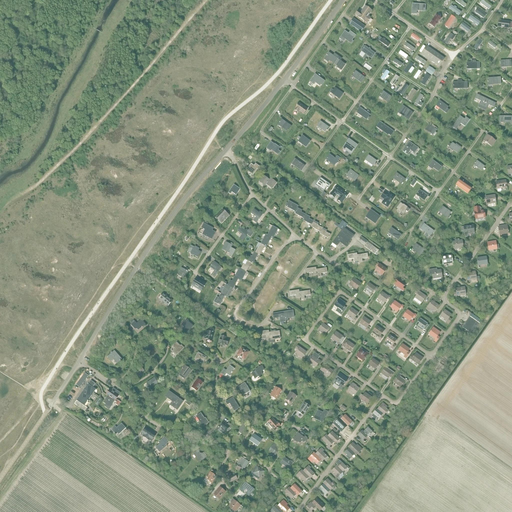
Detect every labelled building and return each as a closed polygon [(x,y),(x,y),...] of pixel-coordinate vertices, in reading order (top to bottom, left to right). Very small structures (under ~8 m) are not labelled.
[(412,8),(411,14),(412,14),(416,14),(416,15),(416,11),(425,12),(425,5),(419,5),(417,5),(412,4),(412,7),(412,8)] [(358,18),(365,23),(367,24),(371,19),(368,18),(372,12),(365,7),(361,14),(358,12),(356,15),(358,17),(358,18)] [(436,15),(429,25),(434,29),(441,19),(436,15)] [(353,19),(349,25),(361,33),(365,27),(353,19)] [(343,42),(345,40),(351,44),(352,42),(351,41),(355,36),(350,32),(348,35),(345,32),(340,39),(343,42)] [(484,40),(478,49),(487,54),(492,46),(484,40)] [(427,46),(421,55),(439,67),(445,59),(427,46)] [(365,47),(361,52),(369,58),(371,59),(375,54),(373,53),(365,47)] [(333,64),(338,57),(334,54),(333,56),(329,53),(324,60),(328,63),(329,61),(333,64)] [(342,59),(338,57),(333,64),(337,67),(337,68),(341,71),(345,65),(340,61),(342,59)] [(473,63),(467,63),(467,70),(480,69),(479,63),(475,63),(475,61),(472,61),(473,63)] [(430,68),(427,73),(432,76),(435,71),(430,68)] [(355,71),(351,76),(359,83),(363,77),(355,71)] [(311,81),(310,83),(313,85),(315,83),(320,87),(324,81),(315,75),(311,81)] [(487,82),(488,86),(492,86),(492,85),(498,85),(501,85),(500,78),(497,78),(487,79),(487,82)] [(459,83),(453,83),(453,89),(467,89),(467,83),(462,83),(462,81),(459,81),(459,83)] [(335,88),(330,94),(339,100),(343,94),(335,88)] [(383,91),(379,97),(388,103),(392,98),(383,91)] [(482,110),(487,99),(477,95),(475,99),(480,102),(478,108),(482,110)] [(496,104),(487,99),(482,110),(485,111),(488,105),(494,108),(496,104)] [(440,101),(436,106),(446,114),(449,111),(447,109),(448,107),(440,101)] [(296,109),(294,110),(298,113),(299,111),(304,114),(307,110),(299,104),(296,108),(296,109)] [(403,106),(399,111),(402,114),(401,115),(408,119),(413,113),(412,112),(403,106)] [(362,109),(358,114),(366,120),(367,119),(369,120),(370,118),(368,117),(369,115),(362,109)] [(460,117),(452,127),(456,130),(461,124),(465,127),(469,121),(466,118),(464,121),(463,120),(464,119),(460,117)] [(281,120),(277,125),(286,131),(290,126),(281,120)] [(320,122),(317,127),(325,132),(326,130),(327,131),(329,128),(325,125),(324,125),(323,125),(324,124),(320,122)] [(380,122),(376,127),(388,135),(388,134),(390,136),(393,132),(391,130),(390,131),(386,128),(386,127),(380,122)] [(430,124),(425,130),(433,136),(437,129),(430,124)] [(302,136),(298,142),(306,148),(310,142),(302,136)] [(487,136),(483,141),(491,147),(495,142),(487,136)] [(348,142),(344,148),(348,151),(348,152),(351,154),(353,151),(357,145),(349,139),(348,142)] [(409,142),(402,151),(407,154),(408,154),(407,154),(410,150),(410,151),(410,150),(414,153),(416,150),(417,151),(419,149),(409,142)] [(271,143),(267,149),(270,151),(271,150),(278,155),(280,152),(278,151),(279,148),(275,145),(274,145),(271,143)] [(449,145),(448,147),(450,148),(449,149),(452,152),(453,151),(457,154),(461,149),(456,145),(456,146),(453,144),(451,146),(449,145)] [(330,155),(326,160),(334,167),(340,159),(337,156),(335,159),(330,155)] [(368,155),(365,160),(373,166),(377,161),(368,155)] [(295,159),(291,164),(299,170),(302,166),(298,163),(299,162),(295,159)] [(433,160),(429,167),(432,169),(433,168),(438,172),(441,167),(433,160)] [(477,161),(473,165),(481,171),(484,167),(477,161)] [(251,164),(246,171),(247,170),(251,174),(253,176),(257,169),(258,169),(258,170),(260,168),(259,167),(260,167),(255,164),(254,166),(251,164)] [(351,170),(346,176),(354,182),(359,176),(351,170)] [(396,173),(392,179),(401,185),(405,180),(396,173)] [(266,184),(269,180),(264,176),(259,182),(265,186),(266,184)] [(324,191),(325,190),(327,187),(328,187),(330,185),(329,184),(321,178),(319,181),(318,181),(315,185),(324,191)] [(271,179),(269,180),(266,184),(272,189),(277,183),(271,179)] [(460,180),(456,186),(464,192),(468,194),(472,188),(468,186),(460,180)] [(505,181),(496,183),(497,190),(506,189),(506,187),(508,186),(507,183),(506,184),(505,181)] [(234,185),(228,193),(230,194),(232,192),(236,195),(240,189),(234,185)] [(335,190),(331,195),(335,198),(337,194),(340,197),(338,200),(341,202),(345,197),(346,198),(348,195),(336,187),(334,189),(335,190)] [(420,190),(416,195),(424,202),(428,196),(420,190)] [(387,207),(394,197),(389,194),(388,195),(384,192),(381,197),(385,200),(383,202),(382,204),(387,207)] [(494,196),(485,198),(485,200),(486,203),(486,205),(495,204),(494,196)] [(286,207),(295,212),(297,208),(298,206),(289,202),(288,202),(288,204),(286,207)] [(409,210),(407,208),(403,205),(400,203),(396,209),(401,212),(400,212),(403,214),(406,212),(405,211),(408,212),(409,210)] [(263,214),(260,212),(261,211),(253,205),(251,209),(253,211),(251,214),(256,217),(253,221),(256,223),(263,214)] [(442,206),(438,212),(447,218),(451,213),(442,206)] [(295,212),(294,214),(303,219),(305,215),(301,213),(302,211),(297,208),(295,212)] [(474,209),(474,212),(475,220),(484,218),(484,211),(481,212),(481,211),(479,211),(479,208),(474,209)] [(221,224),(229,216),(223,209),(215,218),(221,224)] [(370,211),(365,218),(375,225),(380,218),(376,215),(374,214),(374,213),(370,211)] [(303,219),(302,220),(312,225),(314,222),(309,219),(310,217),(305,215),(303,219)] [(312,225),(311,227),(320,232),(321,229),(322,228),(317,226),(318,224),(314,221),(314,222),(312,225)] [(332,244),(331,245),(335,249),(337,247),(340,242),(342,244),(342,245),(346,247),(354,236),(345,229),(347,225),(342,221),(338,227),(342,230),(332,243),(332,244)] [(205,230),(203,234),(211,239),(215,233),(211,231),(213,229),(204,224),(202,228),(205,230)] [(424,224),(420,230),(429,236),(433,231),(424,224)] [(273,226),(268,236),(271,238),(273,239),(278,229),(273,226)] [(463,228),(461,229),(462,231),(464,231),(464,235),(474,234),(473,226),(463,227),(463,228)] [(507,226),(498,227),(498,229),(499,236),(508,234),(507,227),(507,226)] [(240,227),(238,231),(242,234),(239,239),(242,241),(246,235),(250,238),(254,233),(249,229),(248,231),(246,230),(245,231),(240,227)] [(320,232),(319,234),(328,239),(330,235),(325,232),(326,231),(322,228),(321,229),(320,232)] [(391,228),(388,233),(398,241),(402,235),(391,228)] [(266,247),(271,238),(268,236),(266,235),(261,244),(265,246),(266,247)] [(358,241),(364,246),(367,242),(361,237),(358,241)] [(462,241),(459,241),(459,239),(455,240),(455,242),(452,242),(454,250),(463,249),(462,241)] [(225,242),(222,249),(225,251),(226,250),(228,252),(229,253),(229,257),(231,258),(236,250),(231,247),(233,244),(230,243),(229,244),(225,242)] [(364,246),(364,247),(376,256),(380,251),(367,242),(364,246)] [(495,242),(487,243),(488,251),(497,250),(497,249),(496,245),(495,242)] [(256,247),(254,252),(258,254),(260,255),(265,246),(261,244),(258,248),(256,247)] [(416,244),(412,250),(421,256),(425,250),(416,244)] [(191,245),(187,252),(198,258),(201,252),(198,251),(199,249),(195,246),(194,247),(191,245)] [(253,263),(258,254),(254,252),(252,257),(250,256),(247,261),(251,263),(253,263)] [(358,258),(359,261),(359,263),(363,262),(362,259),(368,258),(367,254),(357,256),(358,258)] [(451,256),(442,257),(443,265),(452,264),(451,256)] [(486,257),(477,258),(478,266),(487,265),(486,257)] [(246,272),(251,263),(247,261),(245,265),(243,264),(241,269),(246,272)] [(212,264),(209,268),(210,268),(210,267),(215,271),(211,275),(214,277),(219,271),(220,273),(223,269),(221,268),(219,266),(214,262),(213,264),(212,264)] [(377,267),(375,271),(382,276),(386,270),(377,263),(375,266),(377,267)] [(181,268),(177,275),(183,279),(187,271),(181,268)] [(239,268),(234,277),(238,279),(240,280),(242,281),(247,272),(246,272),(241,269),(239,268)] [(313,277),(318,276),(317,273),(316,270),(316,268),(306,270),(307,274),(313,273),(313,277)] [(326,269),(316,270),(317,273),(318,276),(318,278),(321,277),(321,274),(327,273),(326,269)] [(429,275),(432,275),(432,279),(433,279),(433,278),(442,277),(442,278),(441,270),(437,271),(437,269),(429,270),(429,275)] [(475,272),(466,273),(467,281),(473,280),(474,281),(477,280),(476,277),(475,272)] [(238,279),(234,277),(232,282),(230,281),(228,285),(231,287),(233,288),(238,279)] [(396,284),(395,285),(403,291),(406,288),(404,287),(406,284),(399,279),(397,277),(394,282),(396,284)] [(196,278),(191,286),(195,288),(196,287),(202,290),(206,284),(196,278)] [(353,279),(349,285),(356,290),(361,284),(353,279)] [(226,284),(221,294),(225,295),(226,296),(228,297),(231,291),(230,291),(231,287),(228,285),(226,284)] [(377,287),(376,288),(369,284),(365,290),(371,295),(374,291),(376,292),(378,288),(377,287)] [(456,293),(453,293),(454,297),(466,295),(465,287),(455,289),(456,293)] [(417,290),(414,294),(417,295),(415,298),(422,303),(426,296),(417,290)] [(300,298),(300,293),(299,293),(299,291),(289,292),(290,296),(296,295),(296,299),(300,298)] [(310,291),(300,293),(300,298),(301,298),(301,300),(305,300),(304,296),(310,295),(310,291)] [(382,293),(377,299),(384,304),(387,299),(389,300),(391,297),(389,296),(388,297),(382,293)] [(159,299),(168,306),(172,301),(163,294),(159,299)] [(225,295),(221,294),(219,298),(217,297),(214,302),(217,304),(220,305),(225,295)] [(338,300),(334,306),(338,308),(335,312),(341,315),(345,309),(343,308),(343,307),(345,304),(339,300),(338,300)] [(432,301),(425,309),(429,311),(430,309),(434,312),(439,306),(432,301)] [(394,302),(390,308),(397,313),(400,309),(402,310),(404,306),(402,305),(401,306),(394,302)] [(351,308),(347,315),(353,319),(352,322),(354,323),(357,319),(355,318),(358,313),(351,308)] [(444,310),(440,316),(447,321),(445,323),(448,325),(451,319),(449,318),(451,315),(444,310)] [(293,311),(282,313),(283,315),(283,317),(284,317),(285,320),(285,322),(288,322),(288,319),(294,318),(293,311)] [(415,314),(414,315),(407,311),(403,317),(410,322),(413,317),(414,319),(417,315),(415,314)] [(282,313),(273,314),(273,319),(279,318),(280,323),(285,322),(285,320),(284,317),(283,317),(283,315),(282,313)] [(364,317),(359,323),(366,328),(365,330),(368,332),(370,328),(368,327),(371,322),(364,317)] [(480,324),(477,322),(470,317),(462,327),(472,335),(475,331),(480,324)] [(133,321),(130,323),(131,325),(135,329),(136,328),(138,330),(145,324),(141,320),(137,324),(134,321),(134,322),(133,321)] [(186,320),(182,325),(189,331),(193,326),(188,322),(189,321),(187,320),(186,320)] [(427,324),(420,320),(416,326),(422,331),(425,327),(426,329),(429,325),(427,324)] [(318,326),(315,331),(317,332),(319,330),(325,335),(330,329),(323,324),(320,328),(318,326)] [(377,326),(372,332),(379,337),(378,339),(381,341),(383,338),(380,336),(384,331),(377,326)] [(213,333),(214,330),(213,329),(211,328),(210,329),(209,332),(206,331),(204,338),(207,339),(206,340),(212,342),(214,333),(213,333)] [(433,328),(428,334),(435,339),(433,342),(436,344),(440,338),(438,336),(440,333),(433,328)] [(268,331),(259,332),(260,339),(266,338),(266,339),(270,338),(270,336),(269,336),(269,333),(268,331)] [(269,333),(269,336),(270,336),(270,338),(270,339),(271,343),(274,342),(273,340),(274,340),(274,339),(280,338),(279,332),(275,332),(275,331),(271,332),(271,333),(269,333)] [(336,332),(331,338),(338,343),(341,344),(345,339),(342,337),(343,337),(336,332)] [(390,335),(385,341),(392,346),(391,348),(393,350),(396,346),(393,344),(396,340),(390,335)] [(221,336),(219,345),(224,346),(225,345),(227,346),(229,340),(226,339),(227,337),(221,336)] [(346,340),(341,346),(343,348),(343,347),(350,352),(355,346),(348,341),(346,340)] [(177,343),(173,347),(176,350),(173,353),(177,357),(184,350),(185,349),(181,345),(178,342),(177,343)] [(402,344),(398,351),(405,355),(403,357),(406,359),(408,355),(406,354),(409,349),(402,344)] [(297,345),(295,349),(297,351),(295,354),(302,359),(306,352),(299,347),(297,345)] [(237,359),(238,357),(245,361),(249,352),(241,347),(237,355),(236,355),(234,358),(237,359)] [(360,350),(356,356),(363,361),(367,355),(368,354),(361,348),(360,350)] [(114,351),(107,357),(111,361),(113,360),(117,364),(122,360),(118,355),(118,356),(114,351)] [(198,352),(194,359),(203,364),(207,357),(198,352)] [(310,356),(306,361),(309,363),(316,367),(320,362),(317,360),(320,357),(315,353),(312,356),(313,356),(312,357),(310,356)] [(411,355),(409,359),(411,360),(418,365),(423,359),(416,354),(414,357),(411,355)] [(373,359),(368,365),(375,370),(379,365),(380,366),(382,363),(381,362),(379,363),(373,359)] [(323,365),(319,370),(322,372),(329,377),(333,371),(326,366),(325,367),(323,365)] [(182,368),(184,369),(180,374),(185,378),(191,371),(184,366),(182,368)] [(224,370),(221,374),(225,376),(226,374),(229,376),(234,369),(229,366),(226,371),(224,370)] [(256,372),(252,374),(255,379),(262,374),(261,372),(264,370),(262,366),(255,370),(256,372)] [(139,367),(134,373),(138,377),(144,371),(139,367)] [(385,367),(381,374),(388,379),(389,377),(391,378),(394,373),(392,372),(385,367)] [(85,373),(76,385),(80,388),(88,376),(85,373)] [(339,374),(335,381),(343,386),(348,380),(339,374)] [(398,376),(393,383),(400,387),(405,381),(400,378),(401,375),(399,374),(398,376)] [(154,379),(147,384),(150,388),(157,383),(154,379)] [(192,387),(191,387),(197,391),(200,388),(199,388),(203,383),(197,379),(196,381),(195,381),(193,384),(194,384),(192,386),(193,386),(192,387)] [(87,386),(77,401),(84,407),(87,402),(88,403),(88,402),(88,401),(96,390),(93,388),(96,384),(91,381),(87,386)] [(241,386),(239,387),(244,395),(247,393),(250,391),(250,392),(245,384),(242,386),(241,386)] [(348,394),(349,391),(354,395),(358,389),(351,384),(346,392),(348,394)] [(275,387),(270,396),(276,400),(282,391),(275,387)] [(106,395),(108,397),(114,401),(115,402),(119,396),(112,391),(110,390),(106,395)] [(170,405),(176,397),(169,392),(165,397),(172,402),(170,405)] [(290,393),(286,399),(292,403),(297,397),(295,395),(294,396),(290,393)] [(360,395),(358,398),(360,400),(367,405),(371,398),(365,394),(363,397),(360,395)] [(115,402),(114,401),(108,397),(103,403),(110,408),(115,402)] [(176,397),(170,405),(177,410),(183,402),(178,399),(178,398),(176,397)] [(229,401),(226,403),(227,405),(230,404),(234,411),(239,408),(233,399),(229,402),(229,401)] [(304,403),(298,412),(303,416),(305,413),(310,407),(304,403)] [(377,410),(382,414),(384,416),(388,411),(386,409),(388,407),(383,403),(377,410)] [(377,421),(382,414),(377,410),(373,414),(371,417),(377,421)] [(326,418),(328,413),(324,411),(323,413),(318,411),(314,418),(318,419),(317,420),(322,423),(325,417),(326,418)] [(201,414),(196,417),(201,424),(201,425),(203,427),(209,423),(206,418),(204,418),(201,414)] [(342,415),(339,418),(347,425),(348,427),(352,422),(345,415),(343,417),(342,415)] [(339,418),(335,423),(336,424),(335,426),(341,431),(347,425),(339,418)] [(272,419),(268,423),(275,431),(278,428),(281,426),(278,424),(277,424),(272,419)] [(224,422),(219,427),(222,430),(220,432),(224,435),(227,431),(228,432),(233,426),(229,423),(227,425),(224,422)] [(241,423),(237,431),(242,435),(246,429),(243,427),(245,425),(241,423)] [(115,426),(111,430),(116,435),(118,433),(119,434),(125,428),(121,424),(117,428),(115,426)] [(363,432),(367,436),(368,437),(373,432),(368,427),(363,432)] [(151,442),(156,435),(145,429),(141,435),(143,436),(143,437),(149,441),(149,440),(151,442)] [(367,436),(363,432),(362,431),(357,435),(361,439),(360,440),(363,444),(365,442),(363,440),(367,436)] [(332,433),(327,437),(333,442),(335,444),(340,440),(332,432),(331,432),(332,433)] [(298,433),(294,439),(300,444),(302,442),(304,443),(305,441),(307,439),(307,438),(305,437),(304,438),(298,433)] [(254,435),(250,441),(258,446),(262,440),(254,435)] [(326,435),(321,440),(328,446),(326,448),(329,450),(331,449),(329,447),(333,442),(327,437),(326,435)] [(160,444),(156,448),(159,452),(166,446),(165,445),(168,442),(165,438),(159,442),(160,444)] [(274,443),(269,451),(275,455),(279,450),(277,449),(279,446),(274,443)] [(349,448),(354,453),(355,455),(359,451),(360,452),(362,449),(358,446),(357,447),(353,443),(353,444),(349,448),(348,448),(349,449),(349,448)] [(349,449),(344,453),(348,456),(346,458),(349,460),(351,459),(349,458),(354,453),(349,448),(349,449)] [(315,454),(321,460),(323,461),(327,457),(320,450),(315,454)] [(198,451),(194,454),(199,461),(201,460),(202,462),(207,458),(204,453),(202,454),(200,453),(200,454),(198,451)] [(321,460),(315,454),(314,453),(309,458),(311,460),(312,460),(317,465),(321,460)] [(241,457),(237,463),(245,469),(249,463),(243,459),(241,457)] [(285,458),(280,464),(283,465),(286,467),(286,468),(289,470),(293,463),(290,461),(290,462),(285,458)] [(337,465),(336,467),(342,473),(347,468),(348,470),(350,468),(347,465),(346,467),(339,461),(336,464),(337,465)] [(254,477),(258,480),(264,472),(257,467),(257,468),(256,467),(250,476),(253,479),(254,477)] [(307,467),(303,471),(309,477),(310,479),(314,474),(310,470),(310,469),(307,467)] [(336,467),(332,471),(335,474),(333,475),(337,479),(342,473),(336,467)] [(309,477),(303,471),(301,470),(297,475),(304,482),(309,477)] [(211,471),(205,479),(212,484),(216,477),(213,475),(214,473),(211,471)] [(231,474),(227,476),(228,478),(228,479),(230,483),(237,479),(235,474),(232,476),(231,474)] [(323,483),(323,484),(323,485),(330,491),(335,486),(332,483),(327,479),(323,483)] [(245,483),(239,490),(245,495),(251,488),(245,483)] [(295,484),(290,489),(296,495),(297,496),(302,492),(295,484)] [(323,485),(319,489),(321,492),(320,493),(322,496),(324,494),(325,495),(330,491),(323,485)] [(289,487),(284,492),(291,499),(296,495),(290,489),(289,487)] [(220,488),(214,495),(220,500),(226,492),(220,488)] [(230,511),(233,511),(234,511),(236,511),(241,506),(233,499),(230,502),(231,503),(228,507),(230,509),(229,510),(230,511)] [(312,501),(311,502),(316,507),(319,510),(324,506),(317,499),(313,502),(312,501)] [(283,500),(277,506),(283,511),(286,511),(290,509),(286,506),(288,505),(283,500)] [(316,507),(311,502),(306,506),(311,511),(309,511),(311,511),(316,507)]
